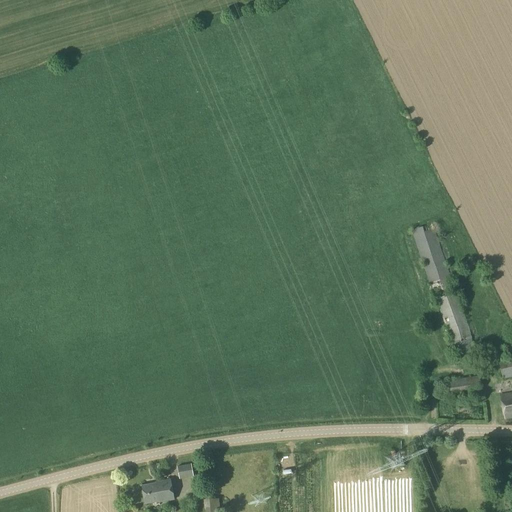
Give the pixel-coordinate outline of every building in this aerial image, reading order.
[(453,354),(474,348),(432,224),(411,231),(453,354)] [(502,379),(511,377),(511,358),(498,361),(502,379)] [(447,398),(480,393),(478,376),(445,381),(447,398)] [(511,392),(500,395),(504,416),(504,420),(511,417),(511,392)] [(179,479),(192,476),(190,464),(176,467),(179,479)] [(159,503),(174,500),(171,479),(155,482),(155,483),(141,486),(144,504),(158,501),(159,503)]
